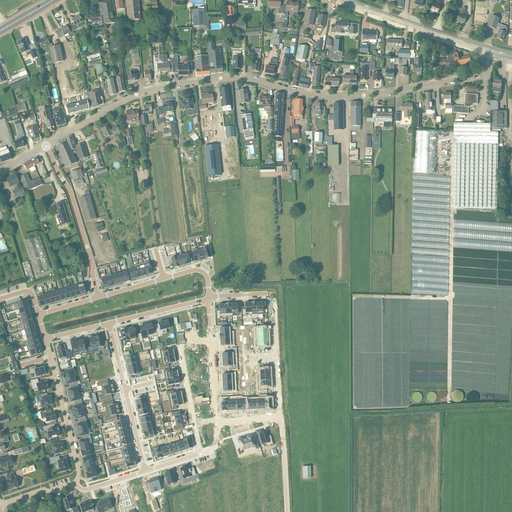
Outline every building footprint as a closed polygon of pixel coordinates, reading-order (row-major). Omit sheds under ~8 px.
[(125,1),(122,1),(122,0),(115,0),(117,10),(126,9),(125,1)] [(138,0),(125,0),(128,21),(140,19),(138,0)] [(190,0),(190,3),(189,3),(189,8),(204,7),(204,1),(203,0),(190,0)] [(280,6),(280,0),(268,0),(268,7),(278,7),(278,14),(277,14),(276,29),(273,29),(273,32),(272,32),(271,33),(277,34),(277,31),(281,31),(283,6),(280,6)] [(434,4),(431,11),(438,13),(441,6),(439,6),(440,4),(442,4),(443,0),(437,0),(437,2),(437,3),(436,5),(434,4)] [(103,17),(105,24),(106,24),(115,23),(112,5),(109,6),(109,1),(99,3),(97,3),(100,18),(103,17)] [(283,6),(281,31),(286,32),(287,11),(297,12),(298,3),(291,3),(291,2),(286,2),(286,6),(283,6)] [(460,23),(460,22),(465,24),(467,18),(463,16),(466,9),(463,7),(459,15),(457,21),(458,21),(457,22),(460,23)] [(205,26),(204,14),(204,9),(192,10),(193,27),(205,26)] [(306,10),(304,24),(312,25),(315,11),(311,10),(311,11),(306,10)] [(73,31),(77,29),(84,25),(82,22),(79,15),(71,19),(73,23),(70,25),(73,31)] [(98,18),(98,15),(90,16),(91,19),(88,20),(89,26),(92,25),(92,26),(104,24),(105,24),(103,17),(100,18),(98,18)] [(319,15),(316,26),(323,27),(325,16),(319,15)] [(506,27),(498,24),(500,19),(491,15),(487,26),(496,30),(497,27),(501,29),(500,30),(499,30),(497,34),(499,34),(497,38),(503,40),(506,33),(507,30),(506,27)] [(340,32),(340,30),(348,31),(348,22),(343,22),(343,23),(335,22),(335,25),(331,25),(330,33),(335,33),(335,32),(340,32)] [(73,31),(70,25),(67,27),(66,26),(60,29),(64,36),(68,34),(70,38),(75,35),(73,31)] [(64,36),(60,29),(55,32),(58,39),(64,36)] [(359,39),(362,39),(376,40),(377,32),(366,31),(366,30),(362,30),(362,34),(359,34),(359,39)] [(131,42),(134,33),(128,31),(125,39),(131,42)] [(98,45),(97,37),(102,36),(102,32),(93,33),(96,48),(106,44),(104,44),(98,45)] [(271,33),(270,44),(274,45),(276,49),(278,50),(280,35),(277,34),(272,33),(271,33)] [(46,38),(38,42),(42,48),(50,44),(46,38)] [(17,42),(21,53),(30,50),(25,39),(17,42)] [(392,50),(392,48),(401,48),(402,40),(387,39),(386,47),(387,47),(387,50),(392,50)] [(316,49),(315,49),(315,50),(321,51),(321,50),(323,51),(325,42),(323,41),(317,40),(317,43),(316,43),(317,43),(316,49)] [(342,52),(342,41),(335,40),(334,52),(342,52)] [(207,45),(208,50),(209,68),(210,74),(223,73),(220,49),(215,49),(214,45),(207,45)] [(295,60),(295,61),(299,62),(302,63),(302,61),(305,62),(308,47),(298,45),(295,58),(296,58),(295,60)] [(286,48),(283,59),(280,70),(281,71),(279,78),(286,80),(286,78),(288,79),(291,68),(290,68),(293,55),(288,54),(289,49),(286,48)] [(33,59),(38,57),(34,49),(29,51),(33,59)] [(409,58),(410,54),(410,50),(399,49),(398,58),(409,59),(409,58)] [(254,57),(253,62),(252,70),(258,71),(261,57),(260,57),(261,52),(254,52),(253,57),(254,57)] [(89,66),(102,63),(99,54),(97,54),(87,57),(88,63),(89,66)] [(167,54),(162,55),(164,72),(167,71),(168,73),(173,73),(172,63),(167,63),(167,54)] [(415,58),(415,59),(413,59),(413,54),(410,54),(409,58),(410,58),(409,66),(412,66),(412,72),(416,72),(416,74),(420,74),(421,72),(422,65),(421,65),(421,58),(415,58)] [(470,56),(461,57),(461,54),(454,55),(455,59),(454,59),(455,66),(471,63),(470,56)] [(154,59),(153,59),(154,64),(154,74),(160,74),(160,72),(164,72),(162,55),(158,55),(158,58),(154,59)] [(448,55),(447,60),(436,59),(436,66),(451,67),(451,65),(454,65),(454,55),(448,55)] [(201,56),(194,57),(196,70),(195,70),(196,76),(201,76),(201,73),(203,73),(201,56)] [(201,73),(201,76),(209,75),(209,69),(208,69),(207,56),(201,56),(203,73),(201,73)] [(233,57),(233,69),(241,69),(241,57),(233,57)] [(370,64),(370,71),(374,71),(374,73),(373,73),(372,81),(379,81),(380,69),(374,68),(375,58),(371,58),(370,64)] [(276,64),(277,60),(271,59),(270,66),(266,66),(264,73),(265,73),(265,74),(266,74),(267,75),(268,75),(268,74),(273,75),(274,67),(274,64),(276,64)] [(393,78),(393,71),(394,64),(396,64),(396,59),(390,59),(390,62),(387,62),(387,67),(385,69),(385,71),(385,78),(393,78)] [(396,59),(396,64),(401,65),(401,68),(399,68),(399,75),(406,76),(406,67),(409,67),(409,60),(396,59)] [(189,75),(188,65),(188,62),(188,61),(186,60),(184,60),(183,62),(182,63),(182,65),(178,65),(178,61),(174,61),(174,73),(178,73),(178,76),(189,75)] [(320,67),(315,66),(315,64),(310,63),(309,70),(314,70),(313,73),(312,86),(318,86),(319,73),(320,67)] [(370,71),(370,64),(366,63),(366,68),(361,68),(360,80),(361,80),(361,81),(363,81),(364,80),(367,81),(367,72),(367,71),(370,71)] [(133,68),(133,70),(130,71),(131,76),(129,76),(129,80),(131,80),(131,81),(137,80),(137,75),(140,74),(139,67),(133,68)] [(147,68),(147,71),(144,71),(145,81),(151,80),(151,75),(154,74),(153,67),(147,68)] [(298,87),(299,81),(298,81),(300,70),(296,69),(292,86),(298,87)] [(122,74),(117,76),(116,78),(119,93),(124,91),(125,91),(122,74)] [(17,81),(10,85),(11,89),(29,82),(27,77),(26,76),(17,80),(17,81)] [(299,81),(298,87),(307,89),(309,83),(308,83),(309,80),(300,78),(299,81)] [(112,79),(106,80),(110,95),(116,94),(112,79)] [(493,84),(490,84),(490,92),(493,92),(501,93),(501,88),(502,82),(494,81),(493,84)] [(230,106),(228,88),(219,89),(221,107),(230,106)] [(245,90),(245,88),(242,89),(243,90),(239,91),(241,104),(248,103),(247,98),(249,98),(248,92),(246,93),(246,90),(245,90)] [(90,93),(89,93),(90,98),(91,101),(89,102),(91,109),(92,109),(94,108),(100,105),(102,105),(103,104),(102,97),(100,97),(99,91),(97,91),(91,92),(90,93)] [(274,132),(274,137),(282,137),(282,132),(283,115),(284,94),(275,93),(274,115),(275,115),(274,132)] [(435,99),(434,93),(425,94),(426,111),(435,110),(434,101),(432,102),(431,99),(435,99)] [(447,93),(445,93),(444,93),(444,99),(447,99),(447,103),(446,103),(446,109),(453,109),(453,104),(451,104),(451,99),(451,93),(447,93)] [(202,100),(198,101),(199,109),(206,108),(205,103),(213,102),(212,94),(205,95),(205,94),(201,95),(202,100)] [(473,105),(473,104),(477,104),(478,96),(472,96),(472,94),(466,94),(465,103),(465,107),(454,106),(453,112),(468,114),(469,107),(470,107),(473,105)] [(270,107),(270,104),(269,96),(259,96),(259,105),(264,105),(264,107),(270,107)] [(184,101),(181,102),(182,109),(185,109),(185,110),(193,109),(193,110),(194,115),(198,114),(197,103),(195,103),(193,103),(192,99),(184,100),(184,101)] [(294,100),(294,116),(303,116),(303,100),(294,100)] [(498,131),(498,132),(501,132),(501,129),(507,129),(506,111),(498,111),(498,100),(490,100),(490,111),(491,111),(491,124),(491,131),(498,131)] [(87,101),(79,103),(81,111),(89,109),(87,101)] [(351,126),(351,131),(360,131),(360,126),(360,102),(351,102),(351,126)] [(24,103),(16,105),(18,113),(27,110),(24,103)] [(74,104),(73,105),(74,112),(81,111),(79,103),(74,104)] [(165,114),(165,113),(173,111),(172,103),(163,105),(163,107),(159,108),(160,115),(165,114)] [(325,115),(324,107),(322,107),(322,103),(316,103),(316,111),(314,111),(314,115),(325,115)] [(343,130),(343,110),(343,104),(333,104),(333,115),(328,115),(329,121),(334,120),(334,130),(343,130)] [(401,111),(404,111),(404,117),(410,117),(410,111),(412,111),(412,104),(401,104),(401,111)] [(73,105),(65,106),(67,114),(74,112),(73,105)] [(144,112),(148,112),(148,115),(151,114),(151,111),(152,111),(151,105),(143,106),(144,112)] [(49,133),(50,132),(53,132),(55,131),(49,108),(39,110),(42,122),(46,121),(49,133)] [(376,109),(376,114),(372,114),(372,118),(372,122),(391,122),(392,109),(384,109),(384,110),(376,109)] [(63,111),(53,113),(55,121),(57,127),(66,125),(63,111)] [(126,113),(127,121),(131,120),(131,121),(139,120),(138,111),(126,113)] [(251,114),(241,116),(244,134),(244,138),(254,136),(253,133),(251,114)] [(146,115),(140,115),(142,126),(143,126),(143,132),(153,131),(152,123),(149,125),(147,125),(146,115)] [(290,116),(289,127),(291,127),(291,140),(300,140),(300,134),(298,134),(299,126),(294,126),(294,116),(290,116)] [(17,137),(18,140),(14,141),(16,149),(24,146),(22,139),(21,139),(21,137),(24,136),(19,121),(15,122),(19,136),(17,137)] [(491,131),(491,124),(454,123),(452,208),(497,208),(498,132),(498,131),(491,131)] [(41,140),(37,128),(38,128),(36,124),(26,128),(32,144),(41,140)] [(108,126),(101,129),(106,138),(119,131),(117,126),(110,130),(108,126)] [(225,137),(234,137),(234,126),(225,126),(225,137)] [(414,130),(413,172),(434,173),(435,131),(414,130)] [(322,144),(322,142),(322,133),(315,133),(314,144),(322,144)] [(120,135),(114,137),(116,141),(119,149),(127,145),(123,138),(122,138),(120,135)] [(77,153),(79,160),(88,157),(84,144),(75,146),(72,136),(65,139),(66,140),(73,154),(77,153)] [(237,156),(235,139),(228,139),(230,156),(237,156)] [(66,140),(56,145),(66,168),(77,162),(73,154),(66,140)] [(218,145),(205,147),(208,177),(221,175),(218,145)] [(332,146),(327,146),(328,166),(338,166),(338,145),(332,146)] [(9,153),(8,150),(0,152),(0,160),(1,163),(11,159),(9,152),(9,153)] [(358,160),(358,150),(349,150),(349,160),(358,160)] [(99,152),(92,154),(97,169),(104,167),(99,152)] [(35,170),(34,166),(39,163),(36,158),(23,165),(26,170),(30,168),(32,172),(35,170)] [(81,170),(71,173),(73,180),(83,177),(81,170)] [(27,174),(19,177),(24,189),(25,189),(26,191),(42,184),(40,177),(30,181),(27,174)] [(448,263),(450,175),(413,174),(412,206),(411,247),(411,254),(412,254),(412,267),(411,294),(447,295),(448,277),(446,277),(446,263),(448,263)] [(19,188),(18,185),(19,184),(16,175),(6,179),(10,188),(13,186),(15,190),(12,191),(15,199),(25,194),(22,187),(19,188)] [(82,179),(74,181),(75,187),(81,185),(82,188),(87,187),(86,183),(84,184),(82,179)] [(84,192),(86,196),(79,198),(86,222),(96,219),(88,191),(84,192)] [(332,193),(332,202),(341,202),(341,194),(332,193)] [(54,205),(60,226),(68,223),(62,203),(54,205)] [(511,250),(511,222),(453,219),(452,238),(453,238),(453,247),(511,250)] [(25,239),(37,273),(51,268),(39,234),(25,239)] [(207,246),(202,247),(202,250),(205,259),(211,257),(208,248),(207,246)] [(196,249),(191,250),(192,253),(195,262),(200,260),(196,249)] [(197,249),(196,249),(200,260),(205,259),(202,250),(197,251),(197,249)] [(181,253),(176,255),(179,266),(185,265),(182,255),(181,253)] [(176,255),(167,257),(168,263),(172,262),(174,268),(179,266),(176,255)] [(149,261),(143,263),(147,275),(152,273),(149,261)] [(28,262),(22,263),(28,285),(35,284),(28,262)] [(143,263),(138,264),(141,276),(147,275),(143,263)] [(138,264),(133,266),(133,268),(136,278),(141,276),(138,264)] [(7,270),(10,282),(19,279),(15,268),(7,270)] [(106,276),(101,278),(104,288),(109,287),(107,278),(106,278),(107,278),(106,276)] [(83,283),(77,285),(77,286),(78,286),(80,295),(86,293),(83,283)] [(43,293),(37,295),(40,306),(46,305),(43,296),(44,296),(43,293)] [(19,309),(28,306),(26,301),(15,304),(16,310),(19,309)] [(245,309),(242,309),(242,316),(252,315),(251,303),(245,303),(245,309)] [(219,311),(216,311),(217,319),(220,319),(220,317),(226,317),(225,304),(219,305),(219,311)] [(22,319),(21,319),(19,320),(21,325),(32,322),(31,317),(22,319)] [(159,329),(156,330),(158,337),(162,336),(161,330),(170,328),(168,321),(158,323),(159,329)] [(32,322),(21,325),(22,331),(25,330),(24,330),(34,327),(32,322)] [(151,324),(145,325),(148,338),(157,336),(158,337),(156,330),(153,330),(151,324)] [(141,333),(138,334),(140,342),(143,342),(142,339),(148,338),(145,325),(139,327),(140,330),(141,333)] [(133,328),(127,330),(130,342),(136,341),(136,343),(140,342),(138,334),(135,335),(133,328)] [(122,338),(119,338),(122,347),(125,346),(124,344),(128,343),(130,342),(127,330),(121,331),(122,338)] [(101,336),(95,337),(97,348),(98,351),(98,352),(99,351),(104,350),(103,346),(101,336)] [(91,347),(88,347),(89,354),(92,353),(92,349),(97,348),(95,337),(89,339),(91,347)] [(83,340),(77,342),(80,355),(85,353),(86,354),(89,354),(88,347),(85,348),(83,340)] [(72,351),(69,352),(71,358),(74,357),(74,356),(80,355),(77,342),(71,343),(72,351)] [(28,351),(29,351),(30,351),(40,348),(38,343),(29,345),(27,346),(28,351)] [(63,345),(57,347),(60,358),(66,357),(67,359),(70,358),(68,351),(65,351),(63,345)] [(29,351),(31,356),(41,353),(40,348),(30,351),(29,351)] [(165,348),(159,350),(161,359),(174,356),(173,350),(166,351),(165,348)] [(222,357),(221,357),(221,360),(235,360),(235,359),(233,359),(232,354),(235,354),(234,350),(228,351),(228,354),(222,354),(222,357)] [(162,365),(160,365),(160,368),(169,367),(168,364),(175,362),(174,356),(161,359),(162,365)] [(136,357),(125,359),(126,365),(137,362),(136,357)] [(235,360),(221,360),(221,364),(222,364),(222,366),(229,366),(229,369),(235,369),(235,360)] [(99,377),(109,374),(106,365),(102,366),(101,362),(95,364),(96,368),(97,367),(99,377)] [(137,362),(126,365),(128,371),(137,368),(140,368),(138,362),(137,362)] [(36,369),(35,366),(29,368),(30,374),(35,373),(36,377),(37,377),(41,377),(41,376),(45,375),(43,367),(36,369)] [(67,372),(63,373),(63,376),(64,379),(74,376),(73,371),(74,370),(73,367),(66,369),(67,372)] [(169,369),(163,371),(165,380),(178,377),(177,371),(170,373),(169,369)] [(74,376),(64,379),(65,382),(66,382),(66,385),(70,384),(70,386),(77,385),(77,382),(75,382),(74,376)] [(178,377),(165,380),(167,389),(173,388),(172,385),(179,384),(178,377)] [(38,383),(37,379),(31,381),(32,385),(36,384),(38,392),(49,389),(47,381),(38,383)] [(108,380),(96,383),(97,387),(101,386),(102,391),(101,391),(114,388),(113,383),(109,384),(108,380)] [(270,381),(258,381),(258,390),(265,390),(265,387),(270,387),(270,381)] [(68,393),(67,393),(68,396),(78,394),(77,388),(78,388),(77,385),(70,386),(71,389),(68,390),(68,393)] [(102,396),(100,397),(101,401),(112,398),(111,395),(115,394),(114,388),(101,391),(102,396)] [(173,391),(166,392),(167,395),(168,395),(169,401),(182,399),(181,392),(174,394),(173,391)] [(437,398),(437,397),(437,396),(436,395),(435,394),(434,393),(433,393),(432,392),(431,392),(430,392),(428,393),(427,393),(427,394),(426,395),(425,396),(425,398),(425,399),(426,400),(426,401),(427,402),(428,403),(429,403),(430,404),(431,404),(432,404),(434,403),(435,403),(436,402),(436,401),(437,400),(437,398)] [(47,397),(47,393),(36,396),(37,402),(40,402),(42,407),(51,404),(50,402),(52,401),(50,396),(47,397)] [(423,400),(423,399),(423,397),(422,396),(422,395),(421,394),(420,393),(418,393),(417,393),(416,393),(414,393),(413,394),(412,395),(411,396),(411,397),(411,398),(411,400),(411,401),(412,402),(413,403),(414,404),(415,404),(417,405),(418,404),(419,404),(420,403),(421,402),(422,401),(423,400)] [(78,394),(68,396),(69,399),(70,399),(70,402),(74,401),(75,404),(82,402),(81,399),(80,399),(78,394)] [(141,399),(135,400),(136,406),(148,403),(146,394),(140,396),(141,399)] [(182,399),(169,401),(171,410),(177,409),(176,406),(183,405),(182,399)] [(113,401),(101,404),(102,407),(105,407),(106,412),(119,409),(118,403),(114,404),(113,401)] [(73,410),(72,411),(72,414),(83,411),(81,406),(82,405),(82,402),(75,404),(75,407),(72,408),(73,410)] [(149,408),(138,411),(139,416),(151,413),(149,408)] [(107,417),(105,418),(106,421),(117,419),(116,415),(120,414),(119,409),(106,412),(107,417)] [(50,412),(49,410),(51,410),(40,412),(41,418),(45,418),(46,422),(56,420),(54,412),(51,413),(50,412)] [(83,411),(72,414),(73,417),(74,417),(75,419),(78,418),(79,421),(86,420),(85,416),(84,417),(83,411)] [(180,411),(171,413),(171,416),(174,416),(175,421),(186,419),(185,413),(180,414),(180,411)] [(151,415),(140,418),(141,424),(153,421),(151,415)] [(176,426),(173,427),(174,430),(183,429),(183,425),(187,425),(186,419),(175,421),(176,426)] [(77,428),(76,428),(77,431),(87,429),(85,423),(87,423),(86,420),(79,421),(80,424),(76,425),(77,428)] [(55,428),(54,424),(43,427),(44,431),(47,430),(48,432),(47,432),(48,438),(60,436),(60,434),(61,434),(60,430),(59,431),(59,430),(57,430),(57,427),(55,428)] [(87,429),(77,431),(77,434),(78,434),(79,437),(83,436),(83,439),(87,438),(90,437),(89,434),(88,434),(87,429)] [(155,429),(143,432),(144,438),(145,438),(154,436),(156,435),(155,429)] [(266,431),(259,433),(260,438),(259,438),(260,441),(261,441),(262,445),(266,443),(267,446),(273,445),(271,439),(268,440),(267,436),(266,431)] [(191,435),(183,438),(187,450),(192,448),(190,442),(193,441),(191,435)] [(252,436),(245,438),(248,448),(255,446),(256,449),(259,448),(257,443),(254,444),(252,436)] [(0,440),(1,444),(0,443),(0,451),(5,449),(3,443),(9,441),(7,437),(0,439),(0,440)] [(84,440),(79,441),(80,446),(89,444),(87,438),(83,439),(84,440)] [(240,449),(237,449),(239,454),(242,453),(241,450),(248,448),(245,438),(237,440),(240,449)] [(57,445),(57,444),(57,441),(50,442),(50,445),(51,445),(51,446),(53,454),(55,454),(59,453),(59,454),(63,453),(63,452),(64,452),(64,451),(64,447),(63,447),(62,444),(57,445)] [(159,446),(154,448),(154,450),(157,459),(163,458),(159,446)] [(229,447),(221,450),(225,462),(233,459),(229,447)] [(10,456),(0,459),(0,466),(1,467),(1,468),(4,467),(6,470),(7,470),(8,470),(9,470),(10,469),(11,469),(11,465),(13,464),(10,456)] [(58,456),(51,458),(50,458),(51,463),(58,461),(60,472),(69,470),(66,459),(59,460),(58,456)] [(87,458),(82,459),(84,464),(93,462),(92,456),(92,457),(91,456),(87,457),(87,458)] [(181,468),(180,468),(184,479),(195,475),(193,468),(189,469),(188,466),(185,467),(185,466),(181,467),(181,468)] [(310,466),(302,467),(303,478),(310,478),(310,466)] [(173,471),(165,473),(168,485),(176,482),(173,471)] [(15,478),(13,473),(6,475),(8,481),(6,483),(8,490),(19,487),(16,477),(15,478)] [(157,478),(148,481),(151,493),(161,490),(157,478)] [(123,504),(119,505),(120,511),(125,511),(124,507),(127,506),(125,501),(130,500),(127,488),(121,490),(122,492),(119,493),(123,504)] [(72,501),(70,497),(63,500),(65,506),(64,506),(66,511),(72,509),(72,511),(78,511),(77,507),(74,508),(72,504),(73,504),(72,501)] [(97,511),(101,511),(112,508),(109,499),(98,503),(99,505),(96,506),(97,511)] [(92,511),(93,511),(93,509),(92,506),(93,505),(92,504),(92,505),(91,501),(84,504),(84,503),(80,504),(82,511),(92,511)]
